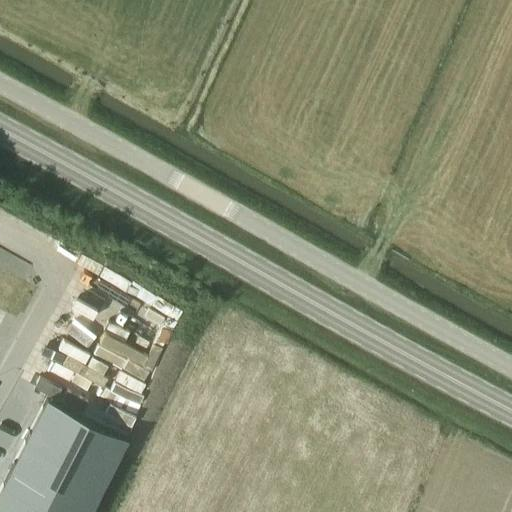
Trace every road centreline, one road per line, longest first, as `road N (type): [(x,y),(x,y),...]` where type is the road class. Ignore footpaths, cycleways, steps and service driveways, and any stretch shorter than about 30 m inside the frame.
road 1 (unclassified): [(511,369),(0,85)]
road 2 (primary): [(511,412),(0,131)]
road 3 (unknown): [(0,376),(42,301),(49,271),(28,247),(0,233)]
